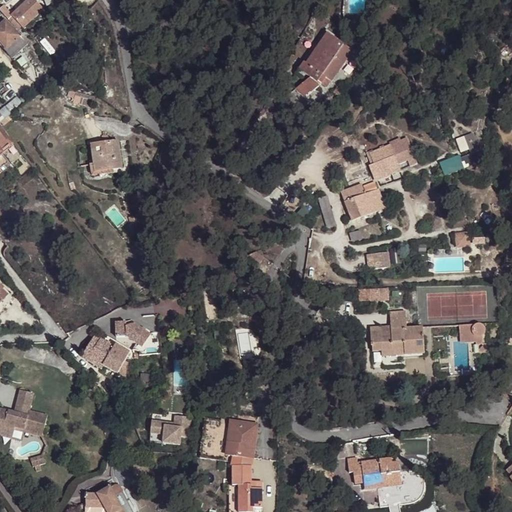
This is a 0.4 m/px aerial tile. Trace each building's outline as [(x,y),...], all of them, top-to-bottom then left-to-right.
[(29,0),(12,17),(23,29),(43,9),(34,0),(29,0)] [(401,8),(389,0),(383,0),(383,1),(399,12),(401,8)] [(0,27),(0,41),(6,48),(5,49),(13,58),(21,50),(19,48),(26,42),(24,40),(26,38),(22,34),(20,36),(6,22),(1,26),(0,27)] [(327,29),(299,70),(310,78),(296,90),(306,97),(321,84),(326,88),(330,82),(331,82),(353,51),(343,45),(341,48),(329,39),(331,36),(333,34),(327,29)] [(341,48),(343,45),(331,36),(329,39),(341,48)] [(47,75),(38,82),(43,87),(51,80),(47,75)] [(339,97),(343,91),(337,88),(334,93),(339,97)] [(69,91),(67,102),(90,107),(93,96),(69,91)] [(6,106),(0,111),(0,122),(11,113),(6,106)] [(303,136),(304,126),(288,125),(287,135),(303,136)] [(0,149),(2,151),(7,147),(8,148),(13,144),(12,143),(12,142),(0,126),(0,149)] [(465,138),(471,155),(479,153),(473,135),(465,138)] [(400,170),(398,165),(408,161),(410,166),(417,164),(407,139),(400,142),(399,139),(390,143),(391,145),(370,153),(374,163),(371,165),(376,179),(400,170)] [(102,144),(92,145),(94,161),(94,164),(91,164),(92,176),(108,173),(107,170),(121,168),(118,142),(109,143),(102,144)] [(0,173),(12,164),(2,151),(0,149),(0,173)] [(483,161),(480,152),(479,153),(471,155),(461,159),(465,168),(483,161)] [(362,188),(365,195),(378,190),(375,183),(362,188)] [(352,222),(386,209),(378,190),(365,195),(362,188),(361,185),(341,193),(352,222)] [(455,235),(457,247),(469,246),(467,233),(455,235)] [(388,253),(382,254),(384,269),(390,268),(388,253)] [(367,255),(369,271),(384,269),(382,254),(367,255)] [(13,297),(3,288),(1,290),(7,296),(1,302),(5,305),(13,297)] [(388,289),(370,290),(370,301),(389,300),(388,289)] [(370,301),(370,290),(359,291),(360,302),(370,301)] [(405,355),(425,354),(423,328),(407,329),(406,312),(390,313),(391,327),(391,335),(382,336),(381,328),(370,328),(371,347),(372,347),(372,352),(381,351),(404,350),(405,355)] [(116,338),(127,337),(136,344),(144,331),(134,324),(126,327),(126,322),(116,323),(116,338)] [(482,336),(484,334),(484,333),(485,330),(484,328),(482,326),(478,325),(459,326),(460,341),(476,340),(477,345),(483,344),(482,336)] [(391,327),(381,328),(382,336),(391,335),(391,327)] [(144,331),(136,344),(142,348),(151,335),(144,331)] [(95,335),(90,343),(96,346),(101,339),(95,335)] [(90,343),(84,354),(89,358),(104,366),(118,374),(123,365),(124,362),(130,352),(116,344),(114,347),(101,339),(96,346),(90,343)] [(89,358),(87,361),(101,370),(104,366),(89,358)] [(0,409),(0,431),(3,432),(5,428),(14,430),(15,427),(43,434),(47,416),(29,411),(34,394),(20,390),(17,404),(23,405),(21,414),(15,413),(0,409)] [(23,405),(17,404),(15,413),(21,414),(23,405)] [(190,417),(175,416),(174,423),(174,427),(165,426),(165,422),(152,421),(150,442),(180,445),(181,437),(188,437),(190,417)] [(231,422),(227,454),(235,455),(253,457),(257,425),(231,422)] [(43,434),(15,427),(14,430),(42,437),(43,434)] [(0,431),(0,436),(12,439),(14,430),(5,428),(3,432),(0,431)] [(239,486),(238,511),(252,511),(253,508),(262,508),(262,489),(257,489),(257,482),(251,482),(251,466),(253,457),(235,455),(232,467),(232,486),(239,486)] [(43,456),(31,460),(33,467),(35,467),(40,465),(45,463),(43,456)] [(376,489),(402,486),(399,463),(392,464),(392,459),(358,464),(357,458),(347,460),(349,474),(353,473),(355,484),(364,483),(375,482),(376,489)] [(376,489),(375,482),(364,483),(365,490),(376,489)] [(115,485),(110,488),(115,496),(123,491),(120,485),(115,485)] [(98,494),(86,494),(86,507),(105,507),(107,511),(124,511),(115,496),(110,488),(110,487),(98,494)]
